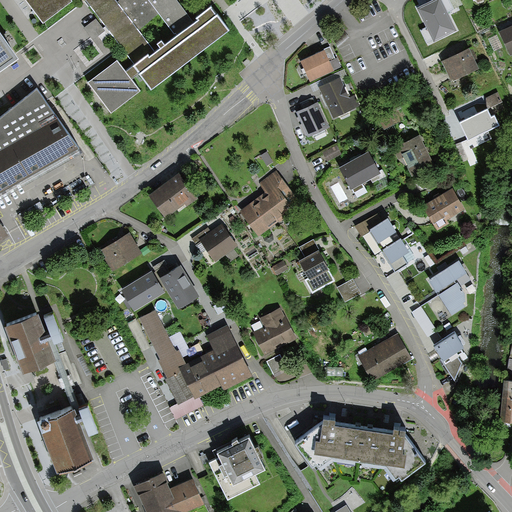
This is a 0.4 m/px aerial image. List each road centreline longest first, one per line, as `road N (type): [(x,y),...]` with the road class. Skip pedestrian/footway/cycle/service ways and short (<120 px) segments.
road 1 (residential): [(36,507),(53,506),(271,402),(347,392),(420,404)]
road 2 (residential): [(420,404),(424,372),(399,319),(309,183),(264,74)]
road 3 (residential): [(0,268),(175,155),(264,74)]
road 4 (residential): [(392,1),(447,116)]
